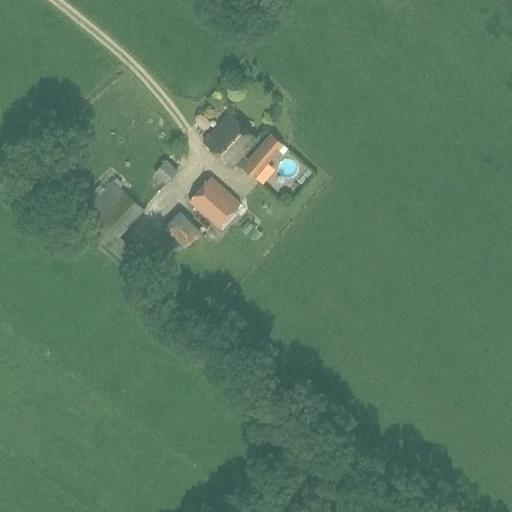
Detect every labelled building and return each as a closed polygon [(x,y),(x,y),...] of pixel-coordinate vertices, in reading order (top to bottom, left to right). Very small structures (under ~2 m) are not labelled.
[(229,114),(203,141),(230,167),(235,162),(253,177),(283,143),(271,133),(248,160),(242,155),(256,139),(229,114)] [(177,170),(164,160),(154,173),(166,183),(177,170)] [(239,203),(210,176),(188,200),(217,227),(239,203)] [(112,181),(88,207),(77,218),(131,270),(142,257),(119,237),(144,210),(112,181)] [(180,211),(163,226),(184,248),(200,232),(180,211)]
